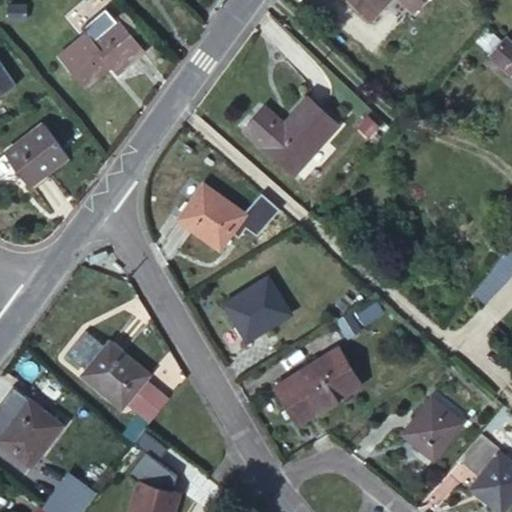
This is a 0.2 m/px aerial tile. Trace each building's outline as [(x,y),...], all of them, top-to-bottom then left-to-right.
[(351,0),(372,18),(388,0),(402,0),(414,11),(424,0),(351,0)] [(28,4),(11,6),(13,21),(30,19),(28,4)] [(85,33),(59,55),(86,87),(112,65),(117,72),(144,50),(133,37),(143,29),(125,9),(91,39),(85,33)] [(511,38),(491,20),(473,40),(511,75),(511,38)] [(264,106),(244,130),(295,175),(337,125),(305,98),(283,122),(264,106)] [(44,123),(5,152),(30,183),(68,155),(44,123)] [(202,183),(177,219),(219,249),(246,213),(202,183)] [(492,227),(481,235),(495,255),(506,247),(492,227)] [(511,240),(501,255),(511,263),(511,240)] [(105,249),(87,256),(90,262),(107,256),(105,249)] [(267,275),(222,302),(246,341),(290,314),(267,275)] [(109,340),(81,373),(120,407),(149,373),(109,340)] [(338,347),(273,385),(298,424),(361,384),(338,347)] [(459,420),(442,406),(429,396),(399,432),(431,458),(460,421),(459,420)] [(16,413),(0,432),(0,442),(30,466),(62,424),(28,398),(16,413)] [(448,399),(442,406),(459,420),(465,413),(448,399)] [(0,432),(16,413),(1,402),(0,403),(0,432)] [(511,461),(497,450),(467,487),(498,511),(511,494),(511,461)] [(138,480),(128,511),(170,511),(177,491),(160,486),(163,476),(148,472),(145,482),(138,480)]
